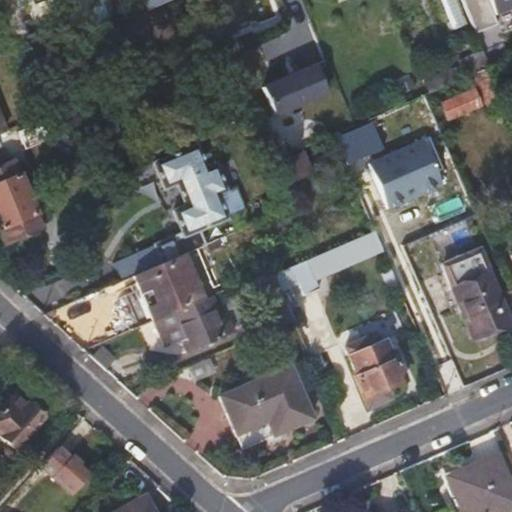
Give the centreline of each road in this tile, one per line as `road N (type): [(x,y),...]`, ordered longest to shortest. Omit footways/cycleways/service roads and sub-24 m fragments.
road 1 (residential): [(223,511),(0,308)]
road 2 (residential): [(511,393),(254,511)]
